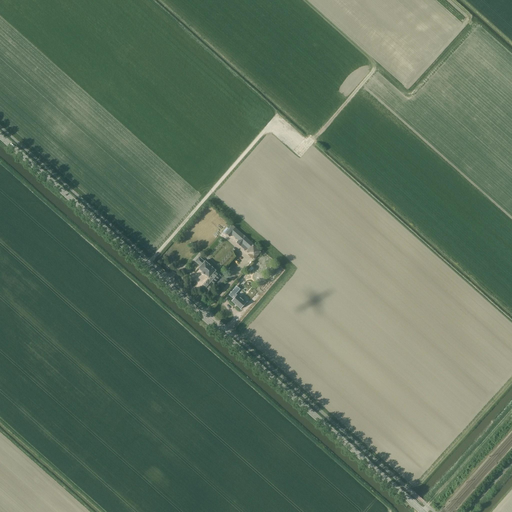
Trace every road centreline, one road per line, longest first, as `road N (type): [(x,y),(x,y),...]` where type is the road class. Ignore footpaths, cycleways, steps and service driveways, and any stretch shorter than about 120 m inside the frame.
road 1 (secondary): [(422,511),(0,135)]
road 2 (track): [(373,70),(307,143),(268,127),(144,264)]
road 3 (track): [(421,511),(511,410)]
